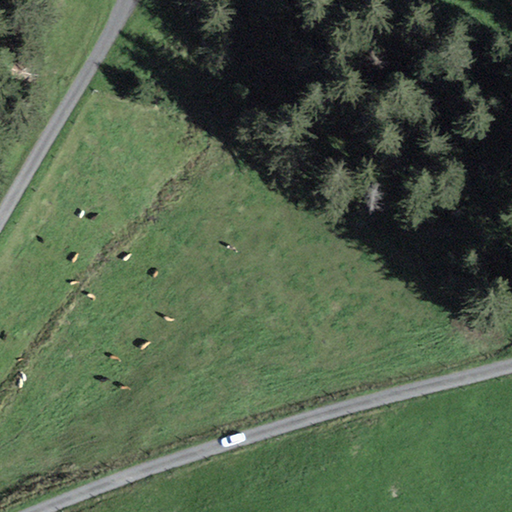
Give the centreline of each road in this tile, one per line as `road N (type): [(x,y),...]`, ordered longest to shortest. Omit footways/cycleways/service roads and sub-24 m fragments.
road 1 (track): [(511,364),(211,448),(40,511)]
road 2 (track): [(0,220),(128,0)]
